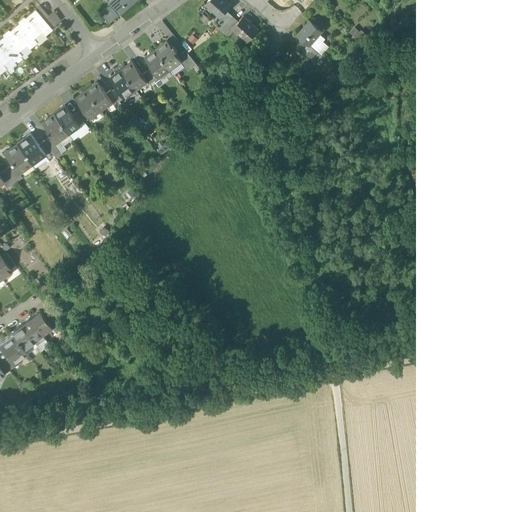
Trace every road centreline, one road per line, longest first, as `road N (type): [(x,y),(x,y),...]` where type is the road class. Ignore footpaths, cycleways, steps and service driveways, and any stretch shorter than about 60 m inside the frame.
road 1 (track): [(333,377),(349,511)]
road 2 (residential): [(98,53),(0,126)]
